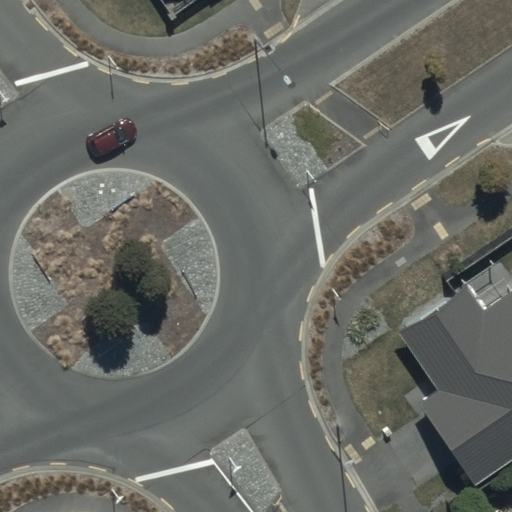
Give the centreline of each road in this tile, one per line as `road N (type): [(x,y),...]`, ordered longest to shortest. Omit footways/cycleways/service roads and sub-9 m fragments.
road 1 (tertiary): [(511,89),(272,254)]
road 2 (tertiary): [(183,133),(394,0)]
road 3 (residential): [(247,362),(330,511)]
road 4 (tertiary): [(183,133),(233,170),(265,223),(272,254)]
road 5 (tertiary): [(161,425),(74,426),(34,408)]
road 6 (residential): [(0,21),(76,124)]
